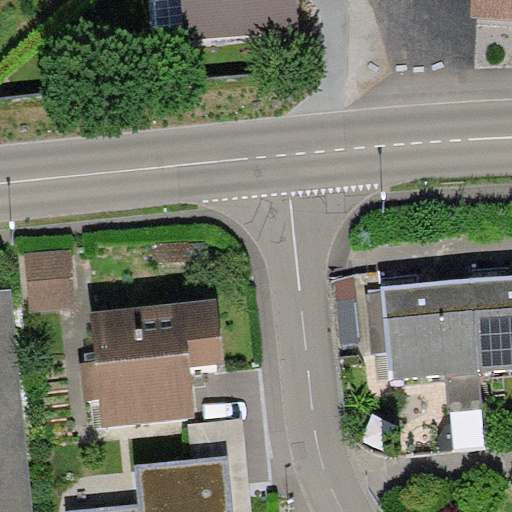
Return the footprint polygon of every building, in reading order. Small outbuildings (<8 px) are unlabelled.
[(181,0),(185,44),(298,35),(295,0),(181,0)] [(511,0),(471,0),(470,21),(511,23),(511,0)] [(71,252),(26,256),(30,314),(76,310),(71,252)] [(511,280),(472,284),(480,378),(511,375),(511,280)] [(472,284),(382,291),(389,377),(395,377),(395,385),(480,378),(472,284)] [(32,511),(10,292),(0,292),(0,511),(32,511)] [(225,369),(217,303),(89,318),(103,434),(197,423),(191,373),(225,369)] [(232,511),(227,462),(135,470),(139,508),(98,511),(232,511)]
